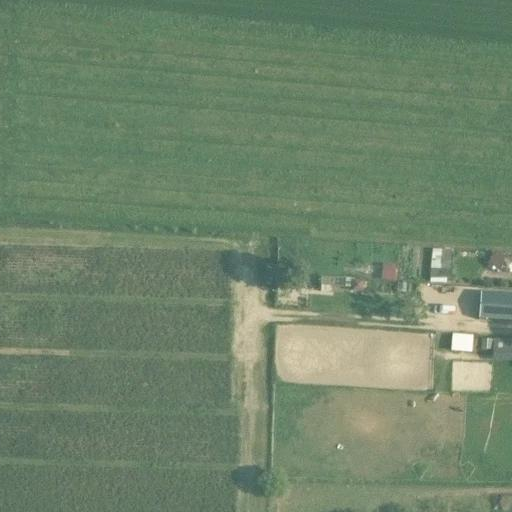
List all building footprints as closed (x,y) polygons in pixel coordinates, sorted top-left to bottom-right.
[(430,250),(428,278),(449,279),(450,251),(430,250)] [(497,269),(503,256),(492,251),(486,264),(497,269)] [(352,282),(352,291),(361,292),(362,283),(352,282)] [(511,296),(480,295),(478,321),(511,322),(511,296)] [(469,349),(469,336),(451,336),(451,349),(469,349)] [(511,339),(489,341),(490,362),(511,361),(511,339)]
